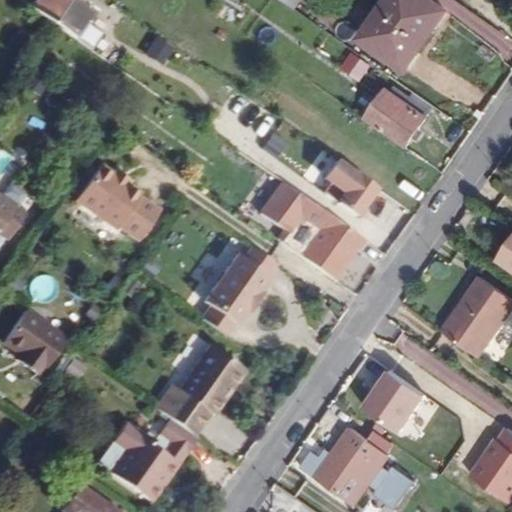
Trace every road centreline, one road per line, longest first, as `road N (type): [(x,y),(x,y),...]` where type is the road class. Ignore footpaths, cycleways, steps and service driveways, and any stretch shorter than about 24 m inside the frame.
road 1 (residential): [(232,511),(511,112)]
road 2 (unknown): [(0,269),(81,155)]
